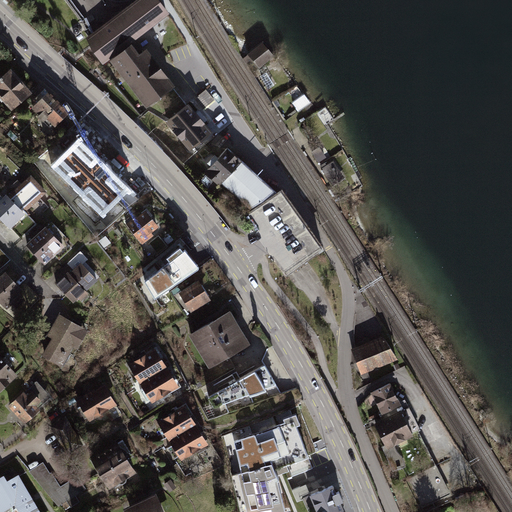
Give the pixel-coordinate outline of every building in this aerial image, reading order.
[(168,13),(158,0),(141,0),(86,40),(102,61),(168,13)] [(142,53),(136,45),(113,63),(149,110),(177,88),(147,50),(142,53)] [(274,59),(264,45),(247,58),(257,71),(274,59)] [(34,94),(13,69),(0,79),(0,96),(13,112),(34,94)] [(100,75),(104,87),(116,83),(112,71),(100,75)] [(71,114),(47,88),(31,103),(56,128),(71,114)] [(212,141),(196,119),(179,131),(194,153),(212,141)] [(102,148),(80,125),(59,145),(81,168),(102,148)] [(272,189),(230,148),(207,171),(250,212),(272,189)] [(332,185),(346,177),(337,162),(323,170),(332,185)] [(109,170),(89,188),(109,208),(128,190),(109,170)] [(30,175),(0,203),(0,217),(12,230),(49,194),(30,175)] [(165,230),(148,209),(126,227),(143,248),(165,230)] [(48,227),(29,245),(47,265),(67,247),(48,227)] [(12,262),(0,248),(0,271),(1,272),(12,262)] [(190,266),(176,249),(157,265),(172,282),(190,266)] [(99,283),(82,264),(59,284),(77,303),(99,283)] [(26,293),(6,273),(0,279),(0,301),(9,310),(26,293)] [(193,313),(213,302),(203,285),(183,296),(193,313)] [(232,310),(191,334),(213,370),(253,346),(232,310)] [(90,333),(68,320),(45,359),(63,369),(75,350),(79,352),(90,333)] [(387,337),(353,352),(364,376),(397,361),(387,337)] [(158,349),(130,365),(152,404),(181,388),(158,349)] [(0,394),(18,381),(0,357),(0,394)] [(273,391),(259,365),(235,379),(250,404),(273,391)] [(55,401),(33,380),(8,407),(30,427),(55,401)] [(403,407),(391,385),(374,395),(386,417),(403,407)] [(119,408),(107,387),(78,404),(89,424),(119,408)] [(212,447),(187,407),(157,425),(182,465),(212,447)] [(390,450),(415,437),(402,414),(378,427),(390,450)] [(80,439),(68,417),(52,426),(65,448),(80,439)] [(298,424),(236,433),(248,511),(273,508),(273,511),(285,511),(281,485),(270,486),(268,476),(282,474),(279,456),(293,454),(291,443),(301,442),(298,424)] [(138,475),(120,444),(92,460),(110,492),(138,475)] [(41,511),(18,471),(0,481),(0,511),(41,511)] [(54,505),(66,504),(65,486),(53,486),(54,505)] [(343,511),(335,488),(310,497),(315,511),(343,511)] [(166,511),(159,495),(125,510),(126,511),(166,511)]
